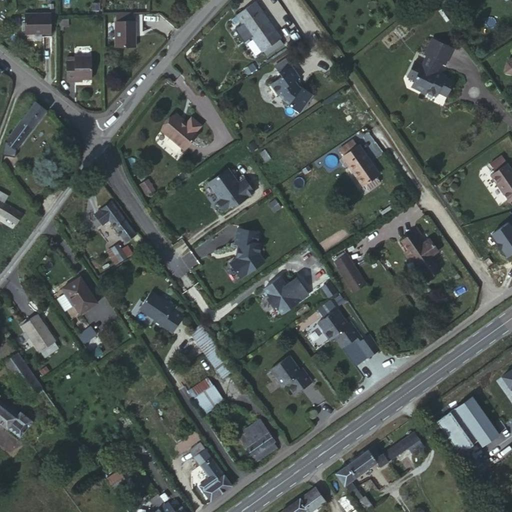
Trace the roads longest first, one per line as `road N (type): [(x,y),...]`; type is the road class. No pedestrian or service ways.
road 1 (secondary): [(511,317),(240,511)]
road 2 (tertiary): [(221,0),(97,139)]
road 3 (unknown): [(244,483),(167,374),(187,341)]
road 4 (tertiary): [(97,139),(0,277)]
road 5 (residential): [(97,139),(181,275)]
road 6 (residential): [(0,58),(97,139)]
